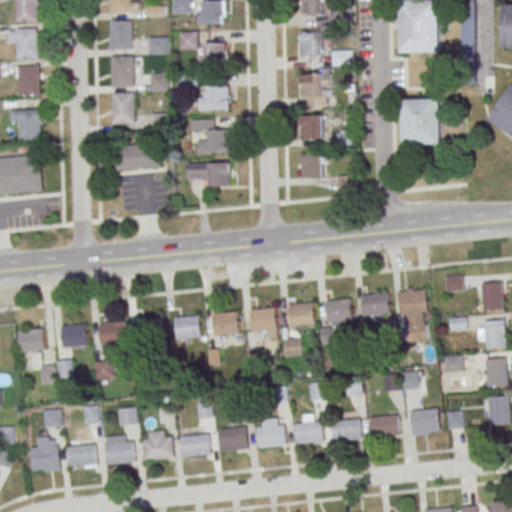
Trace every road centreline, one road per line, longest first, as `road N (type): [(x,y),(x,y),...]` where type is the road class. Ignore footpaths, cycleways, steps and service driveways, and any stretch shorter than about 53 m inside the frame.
road 1 (secondary): [(511,219),(0,271)]
road 2 (residential): [(511,462),(39,511)]
road 3 (residential): [(82,263),(74,0)]
road 4 (residential): [(268,244),(261,0)]
